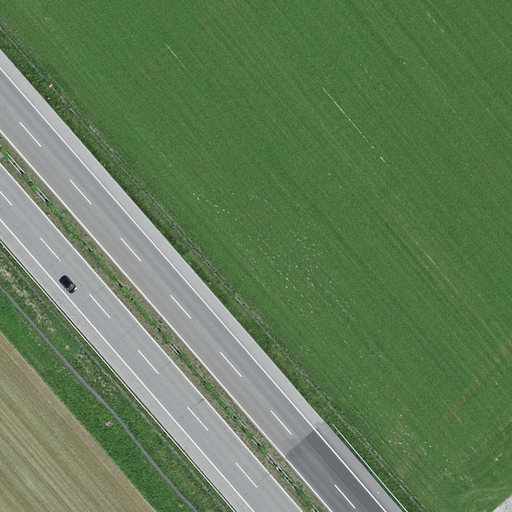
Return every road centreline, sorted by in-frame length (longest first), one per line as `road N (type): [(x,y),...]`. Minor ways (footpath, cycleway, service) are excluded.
road 1 (motorway): [(356,511),(0,101)]
road 2 (motorway): [(0,193),(276,511)]
